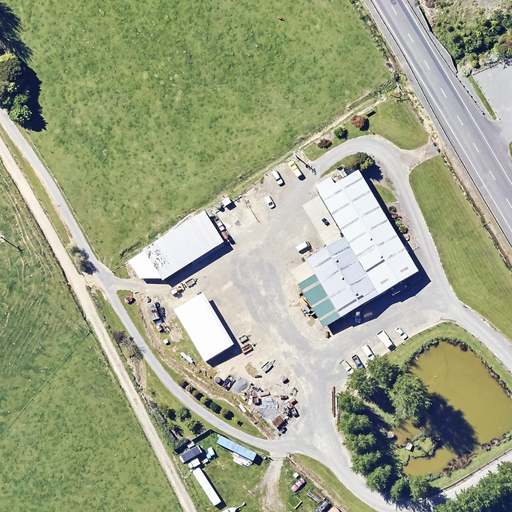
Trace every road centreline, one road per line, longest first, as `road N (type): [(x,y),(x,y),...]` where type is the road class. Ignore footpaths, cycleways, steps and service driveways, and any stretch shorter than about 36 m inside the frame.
road 1 (track): [(511,459),(442,503),(380,495),(327,446),(316,401),(320,378),(345,348),(412,309),(457,315),(511,359)]
road 2 (track): [(332,453),(233,432),(157,370),(0,105)]
road 3 (track): [(457,315),(389,160),(369,149),(337,153),(290,207),(276,265),(290,355),(316,401)]
road 4 (track): [(0,150),(191,511)]
road 5 (trunk): [(385,0),(511,209)]
